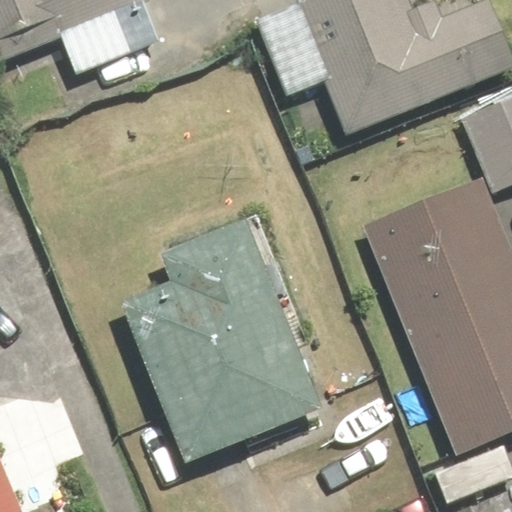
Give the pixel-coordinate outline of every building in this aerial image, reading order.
[(0,0),(0,51),(5,63),(85,30),(101,69),(191,32),(177,0),(0,0)] [(434,0),(315,0),(264,21),(296,98),(332,83),(354,137),(511,71),(511,34),(497,0),(487,0),(442,19),(434,0)] [(511,187),(511,100),(463,118),(492,195),(511,187)] [(511,259),(481,183),(364,230),(457,459),(511,437),(511,259)] [(185,261),(130,282),(197,453),(346,395),(268,197),(174,234),(185,261)] [(0,339),(0,511),(36,511),(0,421),(0,344),(2,344),(0,339)]
